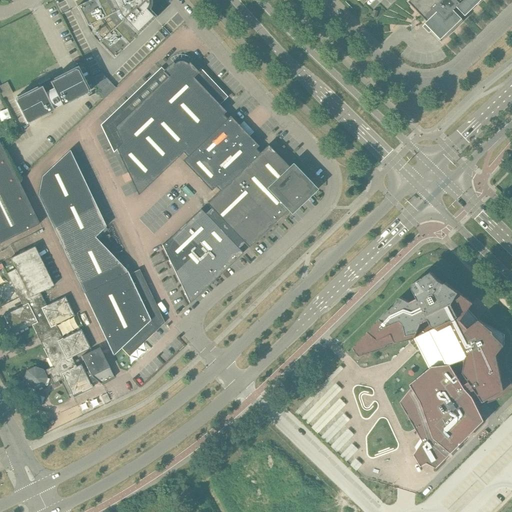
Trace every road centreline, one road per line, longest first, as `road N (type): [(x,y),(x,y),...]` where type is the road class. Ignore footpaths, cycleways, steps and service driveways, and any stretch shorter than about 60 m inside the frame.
road 1 (unclassified): [(193,333),(202,307),(325,205),(334,178),(199,22)]
road 2 (unclassified): [(193,333),(174,323),(84,131),(199,22)]
road 3 (tertiary): [(414,182),(218,364)]
road 4 (tertiary): [(239,384),(430,197)]
road 5 (secondary): [(237,0),(414,182)]
road 6 (unclassified): [(511,22),(449,80),(422,88),(395,77),(321,0)]
road 7 (secondary): [(431,166),(258,0)]
road 8 (tertiary): [(52,511),(161,448),(239,384)]
road 9 (tertiary): [(218,364),(114,447),(35,488)]
road 10 (residential): [(239,384),(368,511)]
road 11 (unknown): [(50,396),(124,356),(170,313)]
road 12 (residential): [(433,506),(511,421)]
